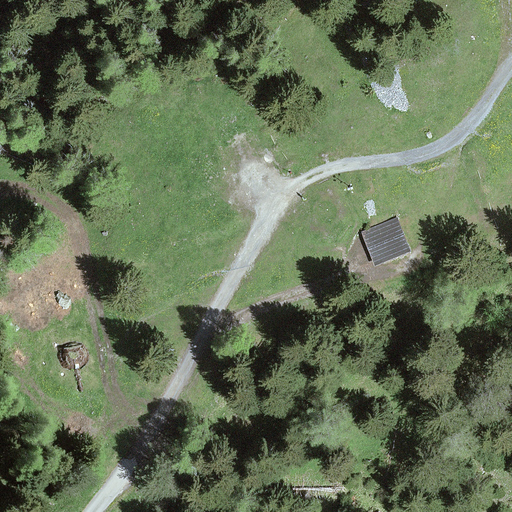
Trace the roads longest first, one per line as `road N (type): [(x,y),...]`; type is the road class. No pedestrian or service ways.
road 1 (unclassified): [(92,511),(167,405),(288,190)]
road 2 (track): [(511,74),(454,142),(406,162),(322,173),(288,190)]
